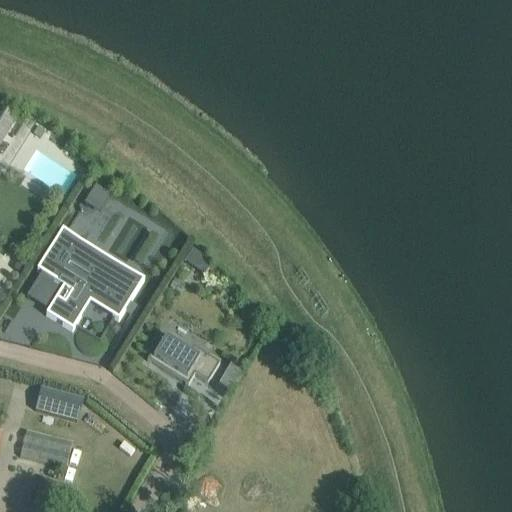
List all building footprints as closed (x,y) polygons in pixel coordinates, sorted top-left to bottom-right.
[(0,114),(0,141),(12,122),(0,114)] [(140,280),(66,234),(62,232),(37,273),(41,275),(26,299),(48,313),(46,317),(72,333),(75,329),(81,319),(78,317),(89,299),(106,309),(110,303),(121,310),(127,300),(131,303),(144,282),(140,280)] [(159,333),(143,360),(184,385),(190,375),(203,383),(215,363),(188,346),(186,349),(159,333)] [(225,375),(216,391),(226,397),(236,381),(225,375)] [(40,394),(34,417),(77,428),(83,405),(40,394)] [(66,470),(74,444),(27,432),(20,458),(66,470)] [(53,511),(61,486),(42,481),(32,511),(53,511)]
